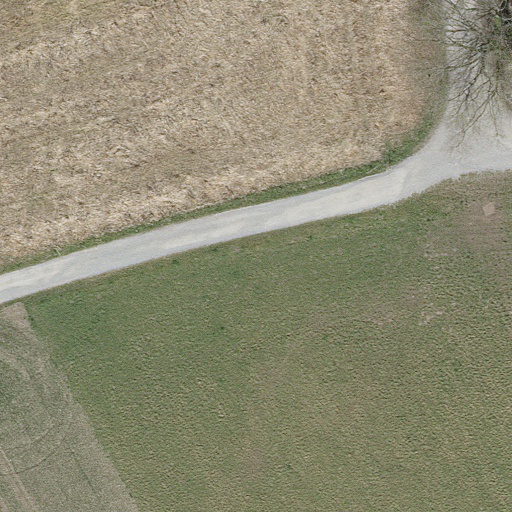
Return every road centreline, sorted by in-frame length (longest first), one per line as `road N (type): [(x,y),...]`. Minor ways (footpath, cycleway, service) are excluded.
road 1 (track): [(478,145),(353,204),(245,226),(0,298)]
road 2 (track): [(478,145),(462,0)]
